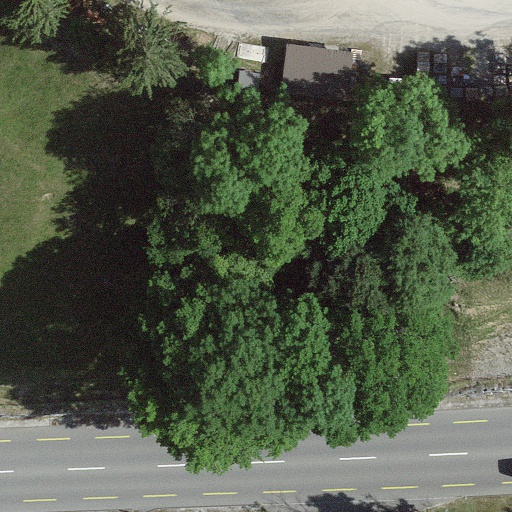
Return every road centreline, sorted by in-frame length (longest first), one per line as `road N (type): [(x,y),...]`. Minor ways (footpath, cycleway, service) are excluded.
road 1 (secondary): [(0,472),(511,452)]
road 2 (track): [(479,454),(369,511)]
